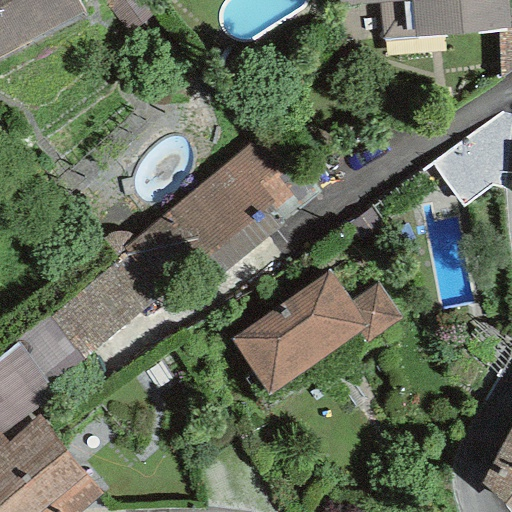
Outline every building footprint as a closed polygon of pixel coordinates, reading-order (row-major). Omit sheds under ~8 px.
[(0,0),(0,56),(82,13),(75,0),(0,0)] [(129,36),(154,15),(141,0),(119,0),(107,10),(129,36)] [(378,5),(382,41),(509,29),(506,0),(337,0),(338,7),(378,5)] [(221,274),(277,227),(266,214),(291,194),(254,140),(121,248),(124,254),(156,297),(208,256),(221,274)] [(16,345),(0,357),(0,434),(1,434),(55,393),(49,385),(156,297),(124,254),(48,319),(46,315),(14,341),(16,345)] [(229,340),(267,396),(359,332),(365,328),(348,303),(328,271),(229,340)] [(359,332),(366,343),(401,319),(377,284),(348,303),(365,328),(359,332)] [(0,511),(78,511),(101,493),(39,416),(8,442),(1,434),(0,434),(0,511)] [(511,511),(511,424),(481,484),(511,511)]
